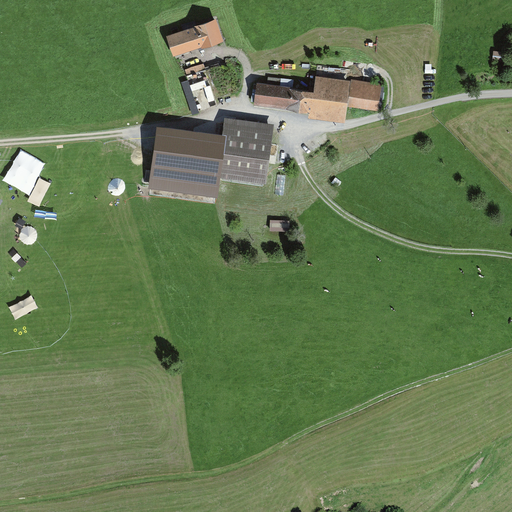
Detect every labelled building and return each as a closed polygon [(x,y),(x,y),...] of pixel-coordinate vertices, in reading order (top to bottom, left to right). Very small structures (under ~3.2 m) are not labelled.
[(220,18),(171,32),(176,52),(226,38),(220,18)] [(199,72),(181,78),(195,113),(212,106),(199,72)] [(317,91),(259,84),(257,103),(313,110),(312,117),(350,119),(351,104),(382,108),(385,84),(319,76),(317,91)] [(275,127),(227,121),(221,177),(268,183),(275,127)] [(265,218),(254,218),(254,229),(263,229),(265,218)] [(271,218),(271,229),(291,230),(291,218),(271,218)]
